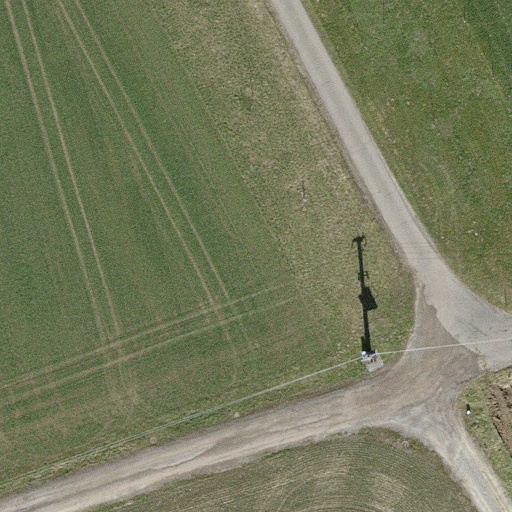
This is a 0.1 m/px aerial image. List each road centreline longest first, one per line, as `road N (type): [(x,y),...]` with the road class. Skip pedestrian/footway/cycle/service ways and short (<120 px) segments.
road 1 (track): [(29,511),(418,390),(444,371)]
road 2 (track): [(418,390),(496,511)]
